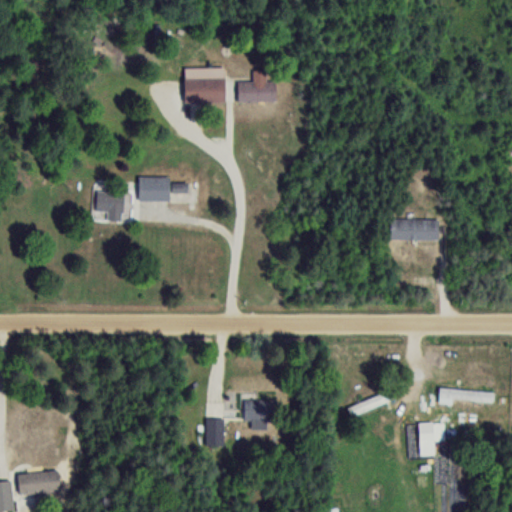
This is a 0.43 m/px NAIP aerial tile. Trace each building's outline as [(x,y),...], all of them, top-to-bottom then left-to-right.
[(275,80),(265,80),(265,68),(253,68),(253,80),(237,80),(237,100),(275,100),(275,80)] [(182,101),(224,101),(224,76),(182,76),(182,101)] [(169,200),(169,175),(138,175),(138,200),(169,200)] [(172,200),(185,200),(185,182),(172,182),(172,200)] [(95,211),(106,211),(106,221),(122,221),(122,190),(95,190),(95,211)] [(389,219),(389,238),(437,238),(437,219),(389,219)] [(492,386),(453,386),(453,397),(492,397),(492,386)] [(342,408),(347,419),(397,398),(393,387),(342,408)] [(243,419),(276,419),(276,399),(243,399),(243,419)] [(223,444),(223,418),(205,418),(206,444),(223,444)] [(433,421),(418,421),(418,451),(433,451),(433,421)] [(57,470),(16,472),(17,493),(58,491),(57,470)] [(0,509),(12,509),(10,479),(0,479),(0,509)]
